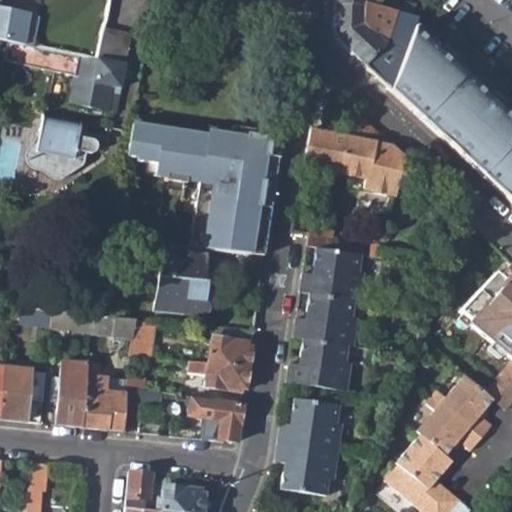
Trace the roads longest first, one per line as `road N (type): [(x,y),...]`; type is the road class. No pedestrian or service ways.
road 1 (residential): [(312,54),(273,232),(251,473)]
road 2 (residential): [(511,232),(312,54)]
road 3 (residential): [(251,473),(107,450)]
